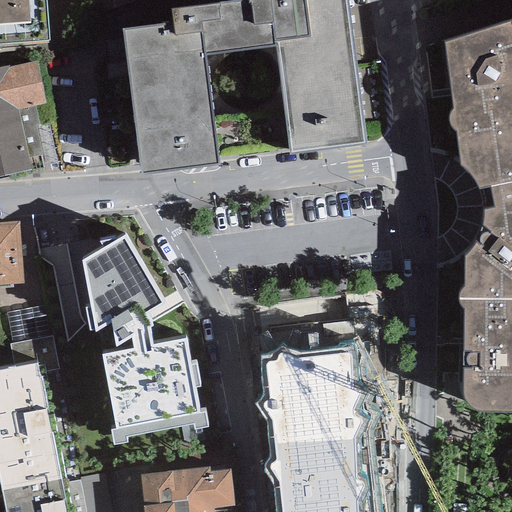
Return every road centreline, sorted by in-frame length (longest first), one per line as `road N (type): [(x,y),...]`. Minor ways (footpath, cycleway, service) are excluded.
road 1 (residential): [(408,157),(416,511)]
road 2 (residential): [(250,511),(234,391),(209,297),(133,193)]
road 3 (residential): [(133,193),(408,157)]
road 4 (unknown): [(105,195),(114,44),(130,17),(197,0)]
road 5 (residential): [(387,0),(408,157)]
road 6 (residential): [(0,202),(133,193)]
